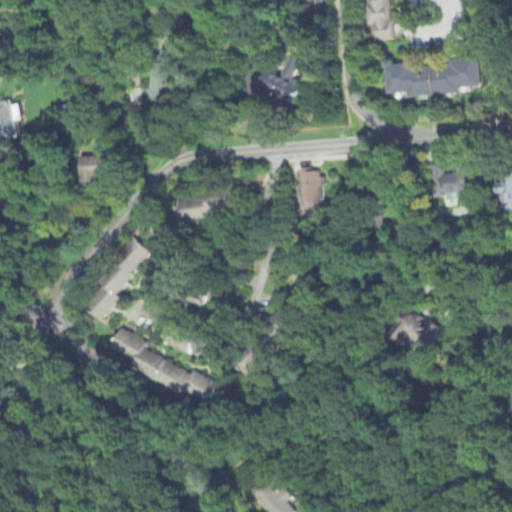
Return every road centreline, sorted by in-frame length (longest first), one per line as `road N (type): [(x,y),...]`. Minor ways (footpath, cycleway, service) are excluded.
road 1 (residential): [(0,370),(113,221),(171,163),(511,127)]
road 2 (residential): [(264,245),(257,214),(183,255),(156,281),(150,315),(174,334),(225,330),(256,288),(264,245)]
road 3 (residential): [(362,145),(379,235),(452,309),(511,353)]
road 4 (residential): [(215,511),(51,309)]
road 5 (residential): [(389,142),(356,73),(345,0)]
